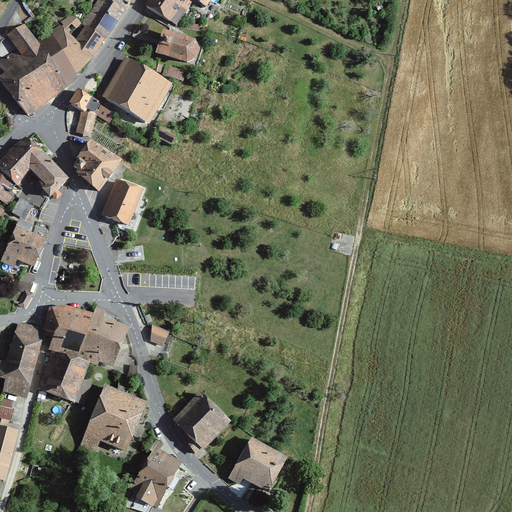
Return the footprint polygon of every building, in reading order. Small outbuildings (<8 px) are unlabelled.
[(94,0),(80,24),(102,38),(106,40),(129,2),(125,0),(94,0)] [(168,27),(186,0),(147,0),(142,9),(168,27)] [(190,0),(204,9),(209,0),(190,0)] [(34,41),(65,87),(73,81),(71,77),(90,58),(102,38),(80,24),(70,15),(34,41)] [(2,90),(26,116),(65,87),(34,41),(21,22),(3,34),(14,50),(28,71),(2,90)] [(160,28),(151,52),(177,62),(183,64),(192,58),(196,50),(192,40),(187,37),(160,28)] [(0,86),(2,90),(28,71),(14,50),(0,57),(0,66),(4,73),(0,75),(0,86)] [(168,87),(124,60),(99,100),(144,127),(168,87)] [(86,98),(77,96),(67,111),(66,130),(86,138),(94,117),(108,125),(114,115),(86,98)] [(163,136),(179,142),(182,132),(166,127),(163,136)] [(28,174),(41,153),(26,138),(0,162),(0,173),(13,188),(28,174)] [(78,178),(97,190),(117,160),(88,141),(72,164),(82,171),(78,178)] [(67,180),(41,153),(28,174),(47,198),(67,180)] [(114,180),(101,213),(125,223),(138,190),(114,180)] [(24,196),(14,208),(31,222),(41,209),(24,196)] [(16,229),(1,262),(29,274),(44,241),(16,229)] [(63,333),(72,307),(58,304),(46,308),(41,329),(50,330),(63,333)] [(81,335),(90,313),(72,307),(63,333),(81,335)] [(110,370),(126,326),(90,313),(81,335),(74,357),(110,370)] [(19,324),(13,329),(4,360),(0,359),(0,377),(2,378),(0,384),(0,392),(22,398),(38,340),(36,329),(19,324)] [(147,341),(162,347),(168,332),(153,327),(147,341)] [(63,333),(50,330),(45,351),(74,357),(81,335),(63,333)] [(72,358),(48,353),(39,390),(76,405),(82,407),(91,381),(84,378),(89,363),(72,358)] [(143,403),(102,385),(78,447),(102,456),(106,446),(122,453),(143,403)] [(172,420),(202,449),(229,422),(199,393),(172,420)] [(3,396),(0,404),(0,415),(11,420),(17,401),(3,396)] [(16,432),(0,427),(0,482),(3,483),(16,432)] [(247,440),(227,476),(239,483),(242,478),(265,490),(282,460),(247,440)] [(177,462),(152,446),(125,490),(133,495),(130,501),(147,511),(177,462)]
